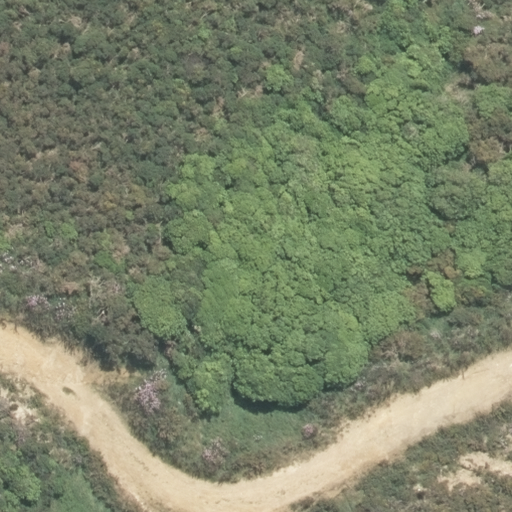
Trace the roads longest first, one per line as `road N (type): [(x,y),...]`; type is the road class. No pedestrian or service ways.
road 1 (track): [(195,511),(296,491),(511,401)]
road 2 (track): [(0,361),(89,390),(154,511)]
